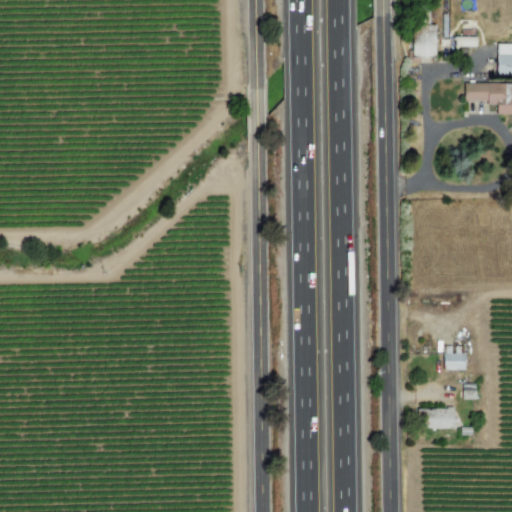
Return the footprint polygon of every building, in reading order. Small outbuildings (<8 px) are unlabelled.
[(434,27),(410,26),(409,57),(433,57),(434,27)] [(453,47),(474,47),(474,37),(453,36),(453,47)] [(511,43),(494,43),(494,74),(511,74),(511,43)] [(511,82),(462,83),(462,101),(485,101),(485,105),(494,105),(494,114),(511,114),(511,82)] [(463,370),(462,353),(440,354),(441,370),(463,370)] [(451,428),(451,408),(419,409),(419,429),(451,428)]
